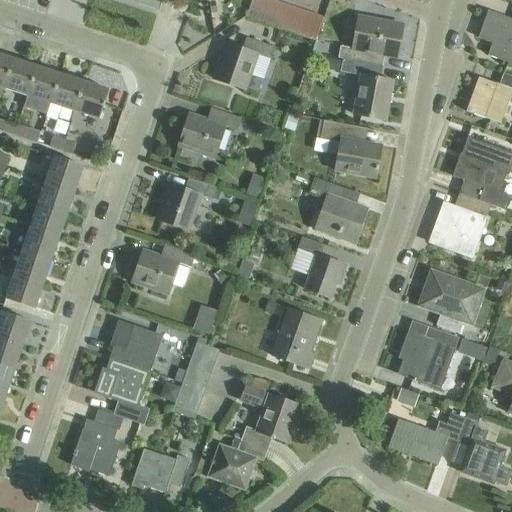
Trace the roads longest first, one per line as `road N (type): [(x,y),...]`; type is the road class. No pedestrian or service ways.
road 1 (residential): [(12,499),(158,60),(51,25)]
road 2 (residential): [(349,446),(355,389),(446,0)]
road 3 (residential): [(452,511),(378,478),(349,446)]
